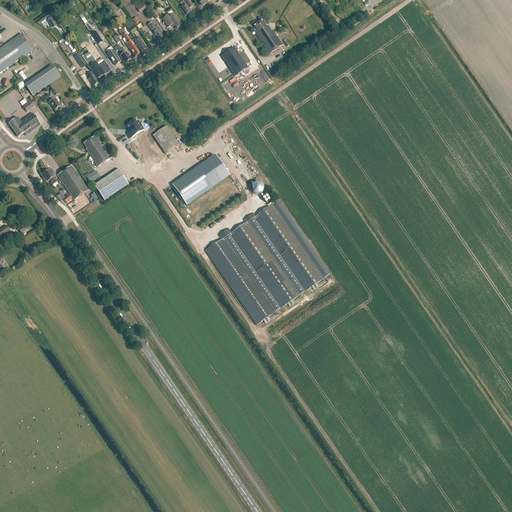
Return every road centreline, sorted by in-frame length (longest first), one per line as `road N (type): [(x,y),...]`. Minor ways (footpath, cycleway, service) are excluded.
road 1 (primary): [(257,511),(20,172)]
road 2 (tertiary): [(87,99),(231,0)]
road 3 (track): [(193,238),(266,343)]
road 4 (residential): [(87,99),(45,40),(0,9)]
